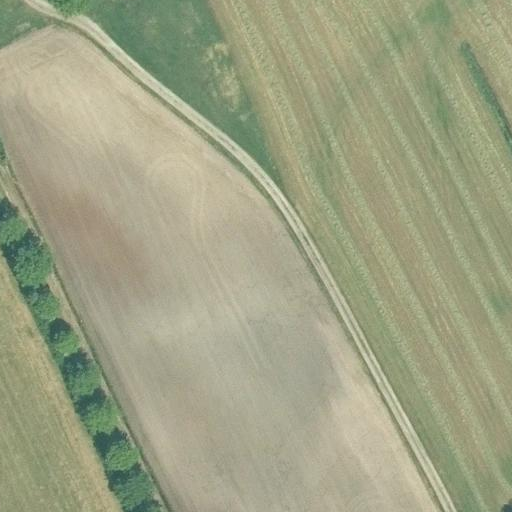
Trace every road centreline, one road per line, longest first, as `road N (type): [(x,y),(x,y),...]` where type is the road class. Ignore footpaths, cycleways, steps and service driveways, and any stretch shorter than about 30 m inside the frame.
road 1 (track): [(449,511),(266,184),(92,30),(37,0)]
road 2 (track): [(154,511),(0,190)]
